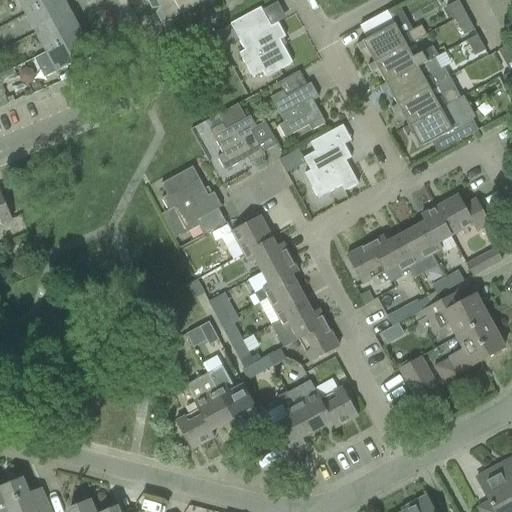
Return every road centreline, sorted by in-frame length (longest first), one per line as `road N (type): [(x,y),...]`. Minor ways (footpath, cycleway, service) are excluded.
road 1 (residential): [(0,446),(300,511)]
road 2 (residential): [(408,462),(351,355),(349,317),(309,236)]
road 3 (residential): [(0,149),(131,89),(135,57),(104,0)]
road 4 (residential): [(406,187),(319,35)]
